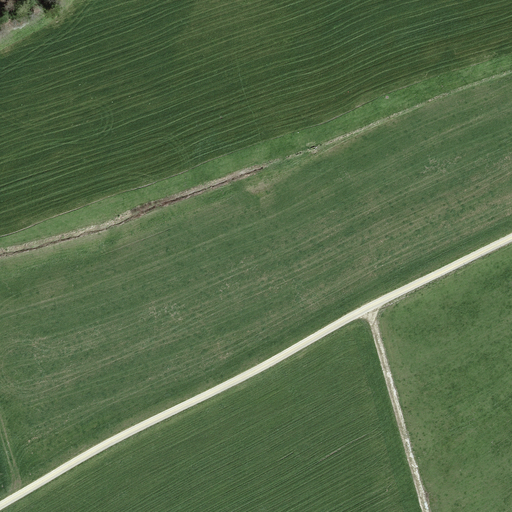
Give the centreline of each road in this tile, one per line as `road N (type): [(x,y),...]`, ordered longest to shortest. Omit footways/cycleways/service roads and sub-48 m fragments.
road 1 (track): [(0,505),(511,237)]
road 2 (track): [(367,310),(426,511)]
